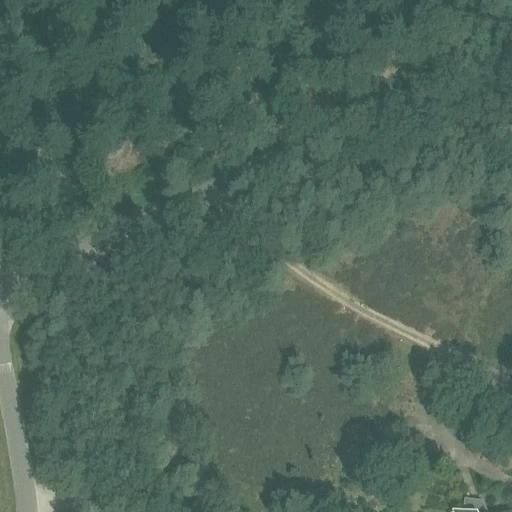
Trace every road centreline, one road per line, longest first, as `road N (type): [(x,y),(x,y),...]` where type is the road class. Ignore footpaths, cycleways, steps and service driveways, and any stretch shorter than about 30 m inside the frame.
road 1 (unclassified): [(0,296),(58,260),(511,52)]
road 2 (unclassified): [(29,511),(0,345)]
